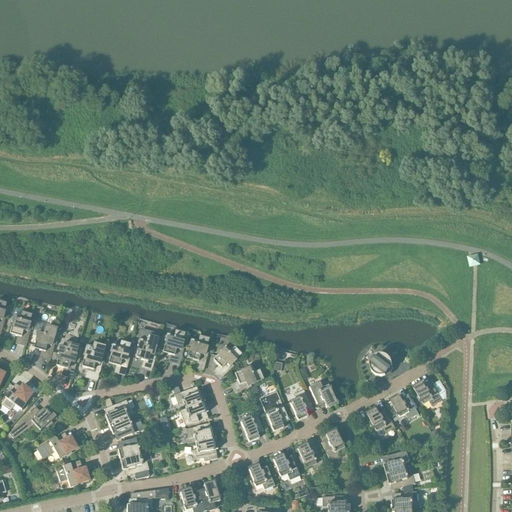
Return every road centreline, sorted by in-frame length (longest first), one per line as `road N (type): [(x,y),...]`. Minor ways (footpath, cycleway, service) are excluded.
road 1 (residential): [(235,460),(213,383),(194,379),(73,402)]
road 2 (residential): [(430,360),(235,460)]
road 3 (residential): [(235,460),(111,490)]
road 4 (residential): [(511,404),(491,407),(494,511)]
